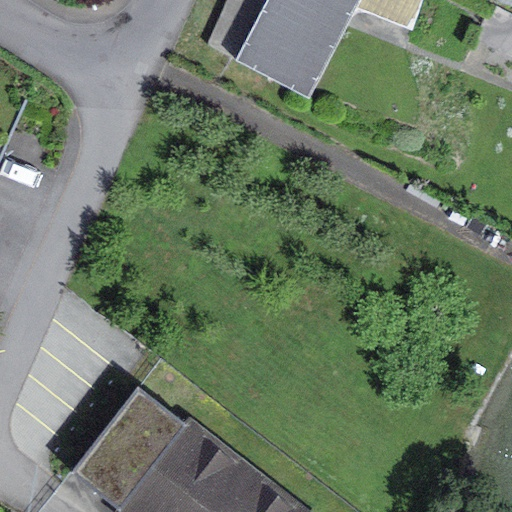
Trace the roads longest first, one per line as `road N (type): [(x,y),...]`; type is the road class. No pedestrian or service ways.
road 1 (residential): [(9,321),(127,70)]
road 2 (residential): [(0,15),(127,70)]
